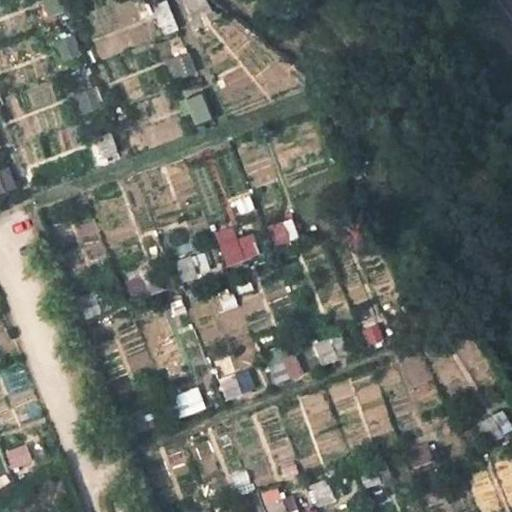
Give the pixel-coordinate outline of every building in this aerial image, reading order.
[(42,0),(49,19),(63,13),(57,0),(42,0)] [(163,33),(176,28),(166,0),(153,4),(163,33)] [(193,27),(215,16),(212,9),(210,10),(205,0),(183,0),(193,18),(190,20),(193,27)] [(68,69),(83,64),(72,37),(58,42),(68,69)] [(180,77),(192,72),(186,58),(175,63),(180,77)] [(87,115),(100,110),(90,82),(76,88),(87,115)] [(196,124),(212,117),(201,90),(185,97),(196,124)] [(104,158),(116,153),(111,138),(98,143),(104,158)] [(0,190),(1,194),(14,189),(4,162),(0,163),(0,190)] [(291,218),(267,229),(274,248),(289,243),(288,240),(298,236),(291,218)] [(227,265),(255,254),(247,235),(220,245),(227,265)] [(182,280),(197,275),(196,272),(204,269),(199,253),(176,262),(182,280)] [(133,298),(159,287),(152,269),(125,279),(133,298)] [(86,318),(110,308),(103,289),(78,298),(86,318)] [(360,326),(367,345),(382,340),(380,332),(388,330),(386,323),(377,326),(375,320),(360,326)] [(335,356),(347,350),(340,334),(313,344),(321,364),(336,359),(335,356)] [(281,359),(268,364),(275,383),(288,377),(287,374),(300,369),(295,356),(282,361),(281,359)] [(226,399),(255,387),(247,368),(219,379),(226,399)] [(178,416),(191,412),(184,392),(170,397),(178,416)] [(132,432),(158,423),(151,404),(126,414),(132,432)] [(477,425),(488,443),(511,428),(501,410),(477,425)] [(7,446),(15,467),(2,473),(8,486),(39,471),(33,457),(41,455),(34,436),(7,446)] [(413,468),(425,464),(419,443),(405,448),(413,468)] [(366,487),(380,482),(372,463),(358,468),(366,487)] [(320,504),(333,499),(325,480),(313,485),(320,504)] [(268,511),(295,511),(290,496),(266,505),(268,511)]
